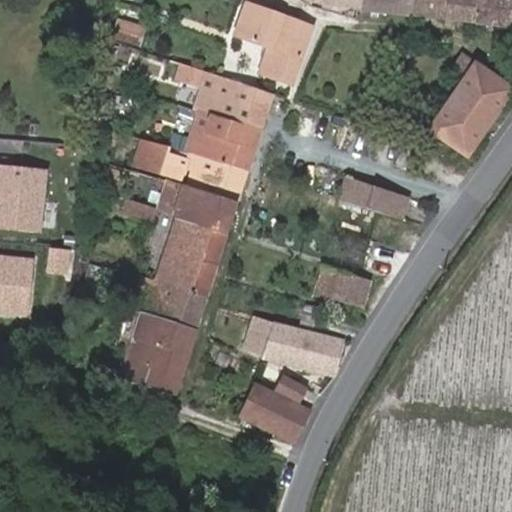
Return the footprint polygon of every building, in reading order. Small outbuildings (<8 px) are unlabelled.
[(304,0),(310,11),(313,0),(304,0)] [(364,0),(313,0),(310,11),(361,19),(364,0)] [(418,0),(364,0),(361,19),(367,20),(416,27),(418,0)] [(511,0),(418,0),(416,27),(511,41),(511,0)] [(233,40),(270,56),(275,58),(266,82),(288,91),(309,36),(244,10),(233,40)] [(261,80),(266,82),(275,58),(270,56),(261,80)] [(453,110),(431,141),(465,165),(510,103),(460,68),(447,85),(452,89),(443,102),(453,110)] [(251,135),(256,137),(267,102),(257,99),(220,87),(216,86),(215,91),(202,88),(195,109),(209,113),(206,120),(250,135),(251,135)] [(243,178),(256,137),(251,135),(250,135),(206,120),(193,161),(199,163),(205,165),(209,166),(211,167),(214,168),(218,169),(220,170),(231,173),(243,178)] [(376,167),(393,173),(398,154),(380,149),(376,167)] [(160,186),(166,188),(180,192),(184,194),(203,200),(206,201),(225,207),(229,209),(232,210),(243,178),(231,173),(220,170),(218,169),(214,168),(211,167),(209,166),(205,165),(199,163),(193,161),(168,155),(164,153),(154,151),(152,150),(142,180),(143,180),(146,181),(152,183),(160,186)] [(0,230),(36,234),(42,174),(0,169),(0,230)] [(338,209),(399,229),(406,207),(345,186),(338,209)] [(157,220),(172,225),(180,227),(186,229),(194,232),(195,232),(202,235),(222,241),(232,210),(229,209),(225,207),(206,201),(203,200),(184,194),(180,192),(166,188),(156,219),(157,220)] [(145,251),(160,256),(213,273),(222,241),(202,235),(195,232),(194,232),(186,229),(180,227),(172,225),(166,239),(151,235),(145,251)] [(160,256),(150,287),(202,304),(213,273),(160,256)] [(0,315),(24,318),(30,263),(0,260),(0,315)] [(361,321),(370,294),(322,279),(316,306),(361,321)] [(145,323),(191,338),(202,304),(150,287),(135,283),(130,300),(142,305),(137,319),(145,323)] [(137,319),(130,343),(130,344),(180,360),(184,361),(191,338),(145,323),(137,319)] [(265,365),(333,383),(337,377),(341,355),(254,331),(248,357),(264,361),(265,365)] [(139,391),(171,402),(184,361),(180,360),(130,344),(130,343),(128,347),(121,368),(144,375),(140,385),(140,386),(139,391)] [(116,383),(139,391),(140,386),(140,385),(144,375),(121,368),(117,381),(116,383)] [(299,434),(307,419),(253,394),(246,409),(258,414),(267,419),(271,421),(272,421),(299,434)] [(295,400),(291,409),(303,414),(306,406),(295,400)] [(258,414),(246,409),(240,423),(293,449),(299,434),(272,421),(271,421),(267,419),(258,414)]
